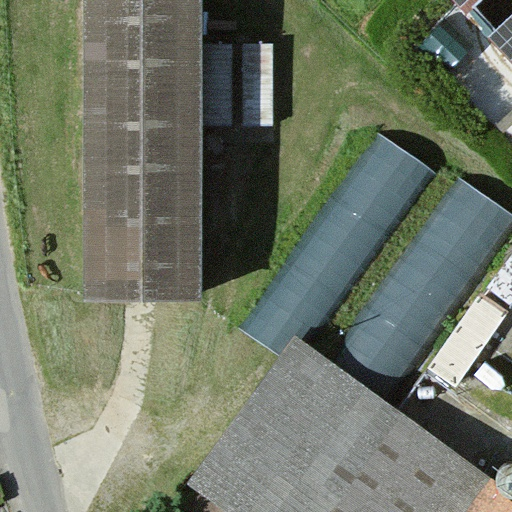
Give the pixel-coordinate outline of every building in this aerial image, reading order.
[(93,0),(94,294),(188,294),(187,0),(93,0)] [(511,0),(465,0),(511,50),(511,0)] [(247,93),(246,107),(271,108),(274,35),(207,32),(204,91),(247,93)] [(311,346),(435,157),(382,123),(258,311),(311,346)] [(511,511),(511,505),(314,361),(223,485),(260,511),(511,511)]
